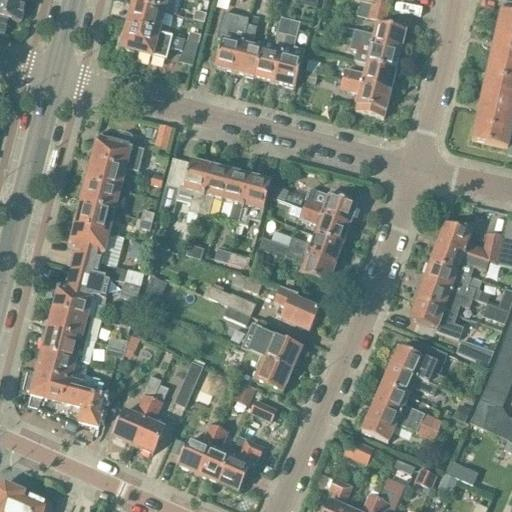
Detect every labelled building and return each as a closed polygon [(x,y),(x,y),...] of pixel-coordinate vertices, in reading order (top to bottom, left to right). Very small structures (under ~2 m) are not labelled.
[(22,25),(26,5),(4,0),(0,0),(0,19),(5,21),(1,37),(17,41),(22,25)] [(134,0),(133,7),(165,15),(168,0),(134,0)] [(296,0),(295,6),(308,9),(310,0),(296,0)] [(393,0),(413,4),(413,0),(349,0),(349,2),(362,5),(391,12),(393,0)] [(391,12),(362,5),(359,21),(388,28),(391,12)] [(130,19),(127,29),(159,37),(160,36),(165,15),(133,7),(131,7),(128,18),(130,19)] [(205,25),(208,16),(197,13),(194,22),(205,25)] [(236,76),(248,28),(250,21),(225,14),(218,40),(223,42),(216,71),(236,76)] [(511,17),(501,15),(487,79),(511,84),(511,17)] [(252,19),(249,28),(258,30),(260,21),(252,19)] [(295,49),(306,52),(312,29),(291,24),(288,38),(276,86),(296,91),(304,62),(293,59),(295,49)] [(260,31),(248,28),(236,76),(256,81),(264,52),(255,50),(260,31)] [(353,44),(402,56),(407,35),(378,28),(375,38),(355,34),(338,30),(336,40),(353,44)] [(122,51),(137,55),(167,63),(170,51),(183,54),(180,66),(193,69),(199,47),(188,44),(173,40),(173,39),(160,36),(159,37),(127,29),(126,31),(125,31),(122,42),(124,43),(122,51)] [(264,52),(256,81),(276,86),(288,38),(278,35),(273,54),(264,52)] [(188,44),(199,47),(202,39),(190,36),(188,44)] [(315,41),(312,54),(321,57),(324,44),(315,41)] [(397,75),(402,56),(353,44),(351,54),(370,58),(368,68),(397,75)] [(309,63),(306,73),(318,76),(320,66),(309,63)] [(346,73),(343,83),(392,95),(397,75),(368,68),(365,78),(346,73)] [(307,74),(304,83),(318,87),(320,77),(307,74)] [(511,138),(511,84),(487,79),(473,144),(509,152),(511,138)] [(388,115),(392,95),(343,83),(341,93),(361,97),(358,108),(388,115)] [(156,148),(169,151),(174,129),(161,126),(156,148)] [(93,161),(92,163),(126,172),(138,175),(144,152),(133,150),(134,146),(134,142),(132,139),(128,136),(123,136),(120,138),(117,142),(116,145),(98,140),(96,151),(93,150),(91,160),(93,161)] [(168,168),(170,159),(157,156),(155,165),(168,168)] [(177,203),(191,207),(187,226),(196,228),(199,218),(212,169),(192,163),(191,166),(173,162),(160,213),(173,217),(177,203)] [(92,163),(90,171),(87,173),(84,184),(121,194),(126,172),(92,163)] [(214,201),(223,204),(231,174),(212,169),(199,218),(209,220),(214,201)] [(231,174),(223,204),(233,206),(229,226),(238,228),(251,179),(231,174)] [(152,179),(151,182),(150,187),(162,190),(164,182),(152,179)] [(251,179),(238,228),(248,231),(250,224),(260,227),(264,214),(272,184),(251,179)] [(81,206),(115,215),(121,194),(84,184),(82,195),(83,198),(81,206)] [(277,191),(274,200),(286,204),(288,195),(277,191)] [(308,203),(304,213),(351,230),(358,211),(345,206),(347,199),(332,193),(330,200),(309,192),(305,203),(308,203)] [(287,203),(301,208),(304,199),(290,194),(287,203)] [(109,237),(115,215),(81,206),(79,215),(76,217),(73,227),(109,237)] [(351,230),(304,213),(294,209),(290,218),(319,229),(316,239),(344,249),(351,230)] [(143,213),(141,222),(153,225),(156,216),(143,213)] [(151,233),(153,225),(141,222),(139,230),(151,233)] [(511,222),(507,222),(503,241),(488,237),(485,252),(469,247),(474,234),(460,229),(458,232),(445,227),(438,247),(487,265),(511,270),(511,222)] [(109,237),(73,227),(71,238),(72,241),(70,250),(79,253),(74,273),(94,278),(112,283),(124,286),(127,274),(97,266),(99,258),(104,259),(109,237)] [(337,269),(344,249),(316,239),(312,249),(275,235),(271,245),(291,252),(337,269)] [(330,288),(337,269),(291,252),(271,245),(265,242),(262,251),(305,267),(302,277),(330,288)] [(487,265),(438,247),(432,266),(459,276),(471,280),(474,270),(484,273),(487,265)] [(187,259),(200,263),(204,252),(191,248),(187,259)] [(227,273),(228,268),(231,257),(217,253),(213,269),(227,273)] [(231,257),(228,268),(248,273),(251,262),(231,257)] [(161,270),(162,262),(153,260),(151,268),(161,270)] [(471,280),(459,276),(432,266),(425,285),(474,303),(474,302),(478,304),(482,294),(468,289),(471,280)] [(74,273),(69,291),(60,289),(57,298),(55,299),(52,311),(54,311),(88,320),(93,300),(107,303),(112,283),(94,278),(74,273)] [(241,280),(236,278),(232,288),(258,298),(262,286),(242,279),(241,280)] [(425,285),(418,304),(457,318),(460,308),(470,312),(474,303),(425,285)] [(207,299),(229,309),(254,320),(258,310),(231,298),(230,299),(210,291),(207,299)] [(511,308),(511,294),(505,292),(498,311),(510,315),(511,308)] [(285,293),(280,306),(288,310),(282,323),(310,335),(320,313),(298,303),(300,299),(285,293)] [(145,298),(140,307),(155,314),(159,304),(145,298)] [(457,318),(418,304),(411,323),(438,333),(437,335),(459,343),(464,330),(454,326),(457,318)] [(479,304),(478,304),(476,311),(484,314),(482,319),(505,327),(510,315),(498,311),(487,307),(479,304)] [(249,330),(254,320),(229,309),(225,319),(249,330)] [(51,324),(49,333),(82,342),(96,345),(102,324),(88,320),(54,311),(52,311),(49,321),(51,324)] [(122,318),(120,328),(130,331),(132,320),(128,319),(122,318)] [(140,324),(133,340),(145,345),(153,329),(140,324)] [(243,352),(247,354),(293,375),(303,352),(275,340),(277,336),(254,326),(243,352)] [(96,345),(82,342),(49,333),(46,342),(44,344),(41,354),(77,363),(91,367),(96,345)] [(109,349),(123,352),(125,345),(111,341),(109,349)] [(511,342),(507,341),(503,353),(511,356),(511,342)] [(391,370),(438,390),(443,392),(447,383),(438,379),(447,358),(413,343),(408,354),(400,351),(391,370)] [(465,343),(460,356),(491,370),(497,354),(465,343)] [(511,356),(503,353),(499,365),(511,370),(511,356)] [(37,377),(71,386),(77,363),(41,354),(38,365),(39,368),(37,377)] [(293,375),(247,354),(234,384),(249,390),(252,383),(284,396),(293,375)] [(511,370),(499,365),(495,378),(511,384),(511,370)] [(193,366),(183,386),(194,391),(203,371),(193,366)] [(434,399),(438,390),(391,370),(383,388),(410,400),(414,391),(434,399)] [(195,391),(213,400),(222,380),(204,372),(195,391)] [(37,377),(29,375),(24,396),(31,398),(29,409),(39,414),(79,431),(80,427),(99,432),(107,402),(78,395),(69,393),(71,386),(37,377)] [(511,391),(511,384),(495,378),(489,389),(510,398),(511,391)] [(153,381),(145,399),(136,419),(125,414),(113,440),(133,449),(154,403),(160,388),(162,385),(153,381)] [(108,394),(110,387),(100,385),(98,392),(108,394)] [(248,411),(256,394),(239,387),(232,403),(248,411)] [(154,403),(133,449),(154,458),(165,432),(155,427),(163,407),(170,392),(160,388),(154,403)] [(375,407),(422,427),(439,435),(443,425),(406,409),(410,400),(383,388),(375,407)] [(510,398),(489,389),(484,401),(505,410),(510,398)] [(473,406),(478,395),(470,392),(465,403),(473,406)] [(472,427),(472,428),(487,434),(506,442),(510,421),(505,410),(484,401),(472,427)] [(251,415),(272,424),(278,411),(257,402),(251,415)] [(439,435),(422,427),(375,407),(367,425),(394,437),(398,427),(418,436),(435,443),(439,435)] [(465,423),(469,415),(458,410),(454,419),(465,423)] [(218,412),(211,428),(202,448),(191,443),(179,469),(200,478),(220,433),(226,416),(218,412)] [(220,433),(200,478),(200,479),(219,487),(231,461),(224,458),(233,438),(220,433)] [(231,461),(219,487),(223,489),(239,496),(254,461),(258,463),(263,452),(241,441),(232,461),(231,461)] [(181,457),(186,446),(178,442),(173,454),(181,457)] [(374,454),(350,444),(343,459),(367,470),(374,454)] [(411,478),(414,472),(396,464),(393,470),(411,478)] [(476,487),(481,475),(454,464),(449,476),(476,487)] [(420,474),(414,486),(430,493),(435,481),(420,474)] [(446,477),(439,491),(452,496),(458,482),(446,477)] [(347,511),(344,510),(347,503),(353,491),(335,483),(330,495),(334,497),(327,511),(347,511)] [(50,511),(51,510),(24,498),(24,497),(5,489),(0,492),(0,511),(50,511)] [(385,511),(388,506),(392,496),(384,492),(383,494),(374,511),(385,511)] [(370,498),(377,502),(379,496),(372,493),(370,498)]
